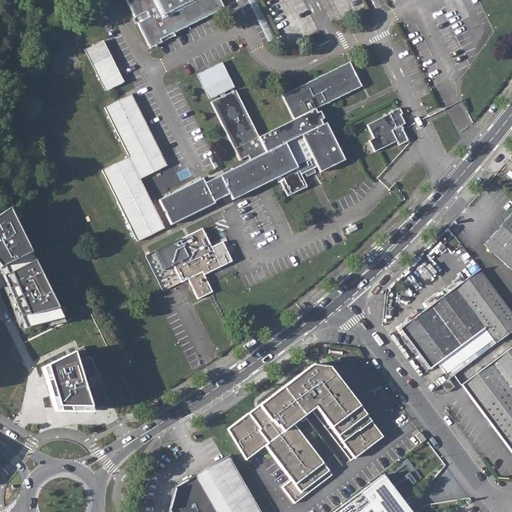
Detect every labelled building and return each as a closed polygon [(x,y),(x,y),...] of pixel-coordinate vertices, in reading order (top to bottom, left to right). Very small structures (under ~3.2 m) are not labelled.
[(126,0),(134,17),(146,11),(148,17),(137,23),(150,48),(161,43),(160,39),(173,33),(223,8),(219,0),(126,0)] [(132,18),(135,24),(137,23),(148,17),(146,11),(134,17),(132,18)] [(161,43),(174,36),(173,33),(160,39),(161,43)] [(122,81),(102,40),(85,49),(104,90),(122,81)] [(258,137),(235,90),(225,95),(220,97),(210,102),(239,160),(248,156),(250,160),(204,183),(202,178),(158,200),(170,225),(214,203),(213,202),(229,193),(232,200),(275,179),(280,176),(282,181),(280,182),(287,196),(305,187),(307,186),(300,174),(304,173),(309,170),(313,168),(316,166),(319,172),(322,171),(344,160),(326,123),(322,125),(320,120),(323,119),(320,111),(317,113),(315,109),(361,86),(349,61),(281,96),(293,120),(258,137)] [(233,86),(221,62),(197,74),(209,98),(218,94),(223,91),(233,86)] [(130,94),(103,107),(128,157),(101,170),(137,242),(164,228),(139,179),(166,165),(130,94)] [(389,113),(392,119),(400,115),(402,114),(399,108),(389,113)] [(389,113),(366,125),(373,138),(369,141),(374,152),(393,142),(396,141),(398,146),(408,141),(403,130),(394,135),(391,131),(400,126),(405,124),(400,115),(392,119),(389,113)] [(391,131),(394,135),(403,130),(400,126),(391,131)] [(304,173),(306,177),(311,174),(314,173),(313,168),(309,170),(304,173)] [(0,270),(39,252),(21,208),(0,218),(0,270)] [(511,212),(483,244),(511,270),(511,212)] [(211,247),(201,229),(154,252),(163,271),(172,266),(181,282),(187,279),(197,299),(211,292),(203,275),(231,262),(222,242),(211,247)] [(0,270),(28,331),(68,318),(39,252),(0,270)] [(511,313),(479,269),(399,329),(429,369),(484,328),(495,344),(511,331),(511,313)] [(511,346),(461,385),(476,405),(491,426),(511,453),(511,346)] [(78,352),(43,367),(56,405),(104,408),(78,352)] [(281,487),(294,504),(331,475),(293,424),(315,407),(354,459),(382,437),(330,367),(312,365),(227,428),(245,460),(264,445),(290,480),(281,487)] [(448,379),(441,384),(447,392),(454,387),(448,379)] [(471,408),(487,429),(491,426),(476,405),(471,408)] [(260,511),(228,456),(196,474),(217,511),(260,511)] [(334,511),(414,511),(385,473),(334,511)] [(217,511),(196,474),(175,487),(168,509),(169,511),(217,511)]
